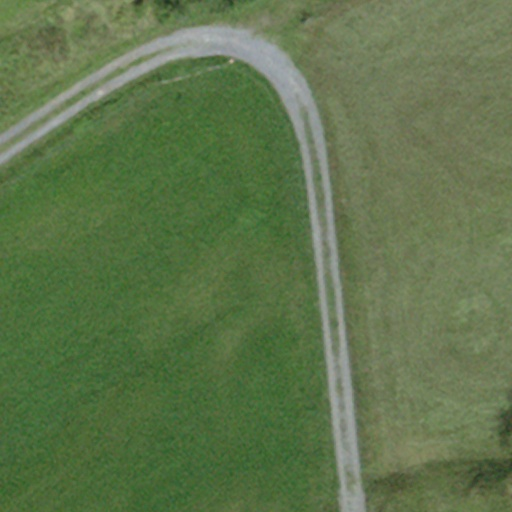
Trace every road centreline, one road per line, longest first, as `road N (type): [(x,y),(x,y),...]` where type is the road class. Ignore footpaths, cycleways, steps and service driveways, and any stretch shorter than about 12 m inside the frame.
road 1 (track): [(217,70),(265,85),(301,121),(324,189),(361,511)]
road 2 (track): [(0,185),(167,79),(217,70)]
